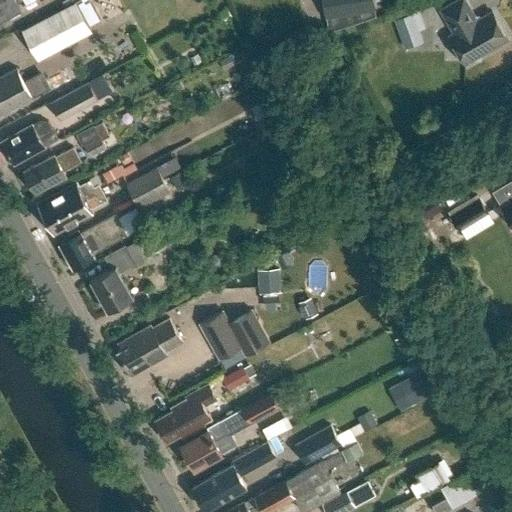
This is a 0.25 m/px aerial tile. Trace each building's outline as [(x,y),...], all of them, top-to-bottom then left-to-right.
[(0,0),(0,22),(10,17),(5,8),(17,2),(15,0),(0,0)] [(324,0),(327,15),(333,15),(374,8),(373,0),(324,0)] [(454,32),(449,35),(465,63),(472,59),(480,59),(480,54),(508,38),(492,11),(480,18),(479,16),(474,16),(474,15),(466,0),(456,0),(441,9),(454,32)] [(76,1),(23,29),(38,58),(91,30),(76,1)] [(421,12),(397,20),(408,48),(425,42),(421,31),(427,29),(421,12)] [(232,54),(220,60),(225,69),(237,63),(232,54)] [(0,76),(0,114),(33,97),(51,87),(42,71),(24,81),(16,67),(0,76)] [(50,101),(60,120),(99,99),(88,79),(50,101)] [(272,101),(260,108),(268,123),(280,116),(272,101)] [(291,129),(284,117),(270,125),(273,131),(280,127),(284,134),(291,129)] [(15,162),(45,145),(44,144),(58,136),(49,120),(40,120),(33,124),(33,123),(2,140),(15,162)] [(83,144),(90,156),(106,147),(103,140),(110,136),(101,121),(94,125),(93,124),(76,134),(82,145),(83,144)] [(295,136),(265,152),(270,162),(300,146),(295,136)] [(55,153),(25,169),(36,190),(66,174),(64,170),(81,161),(73,146),(56,155),(55,153)] [(128,152),(120,156),(125,164),(132,160),(128,152)] [(106,178),(135,169),(133,163),(104,172),(106,178)] [(158,167),(128,183),(140,207),(170,190),(158,167)] [(181,170),(170,177),(178,190),(189,183),(181,170)] [(77,183),(40,203),(48,217),(101,188),(99,185),(94,187),(90,180),(79,186),(77,183)] [(101,188),(48,217),(55,231),(83,216),(84,218),(93,213),(91,208),(107,199),(101,188)] [(429,194),(415,202),(423,216),(437,207),(429,194)] [(511,196),(501,202),(511,220),(511,196)] [(188,226),(205,217),(199,207),(128,245),(127,243),(105,256),(112,267),(91,279),(108,310),(134,296),(120,271),(136,262),(192,233),(188,226)] [(135,208),(118,217),(128,234),(144,225),(135,208)] [(495,221),(488,209),(462,224),(469,236),(495,221)] [(116,212),(60,242),(73,266),(95,255),(93,252),(128,234),(116,212)] [(283,269),(295,263),(288,251),(277,257),(283,269)] [(282,266),(260,268),(262,291),(283,290),(282,266)] [(311,297),(299,302),(306,318),(318,313),(311,297)] [(252,309),(244,312),(230,320),(224,309),(200,323),(220,358),(241,346),(246,355),(270,342),(252,309)] [(119,342),(122,348),(118,350),(131,374),(167,353),(166,350),(183,341),(170,317),(152,327),(151,324),(119,342)] [(406,332),(395,339),(401,350),(412,343),(406,332)] [(253,380),(245,367),(225,379),(232,392),(253,380)] [(440,393),(427,369),(401,382),(413,407),(440,393)] [(188,398),(172,406),(173,409),(156,418),(168,440),(181,433),(182,436),(204,424),(203,422),(212,417),(205,405),(217,399),(209,384),(197,391),(197,390),(187,396),(188,398)] [(209,429),(182,444),(194,467),(222,452),(215,439),(227,432),(227,434),(251,421),(243,406),(220,419),(207,426),(209,429)] [(370,410),(357,417),(364,430),(377,423),(370,410)] [(287,413),(261,425),(267,437),(292,425),(287,413)] [(331,423),(295,444),(305,463),(342,443),(331,423)] [(246,486),(240,475),(275,455),(267,441),(232,461),(232,463),(193,485),(206,508),(246,486)] [(444,459),(408,478),(416,494),(453,475),(444,459)] [(264,511),(295,495),(303,511),(321,501),(326,511),(343,511),(356,505),(355,504),(376,493),(368,478),(340,492),(323,460),(246,501),(245,500),(223,511),(264,511)] [(447,497),(432,504),(436,511),(440,511),(488,486),(478,467),(441,487),(447,497)]
